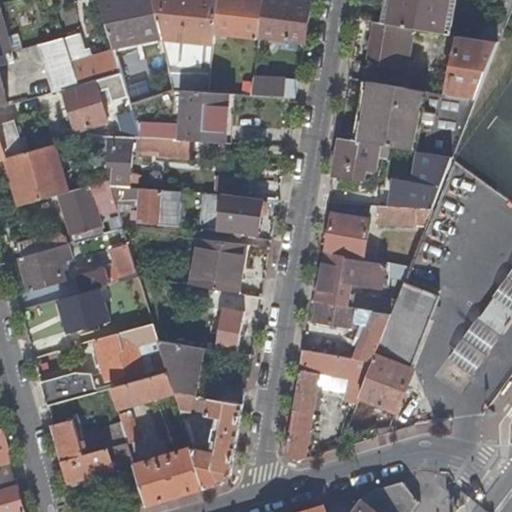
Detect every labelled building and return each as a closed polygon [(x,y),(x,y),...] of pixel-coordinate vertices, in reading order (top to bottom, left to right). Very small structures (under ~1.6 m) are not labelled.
[(153,0),(99,0),(114,49),(161,40),(153,0)] [(153,0),(161,40),(214,44),(215,34),(218,0),(153,0)] [(264,0),(218,0),(215,34),(259,38),(259,37),(264,0)] [(312,3),(286,0),(264,0),(259,37),(305,42),(312,3)] [(393,0),(389,25),(414,29),(445,35),(450,0),(393,0)] [(497,44),(511,5),(511,0),(501,0),(498,11),(493,9),(481,41),(497,44)] [(0,13),(0,56),(11,53),(0,13)] [(389,25),(375,22),(368,64),(406,70),(414,29),(389,25)] [(70,61),(63,38),(39,45),(52,93),(77,86),(70,61)] [(446,96),(475,101),(497,45),(458,38),(446,96)] [(70,61),(77,86),(91,82),(121,74),(116,57),(114,49),(70,61)] [(0,56),(0,108),(9,106),(0,74),(0,65),(15,61),(12,52),(11,53),(0,56)] [(121,74),(91,82),(92,85),(65,93),(76,132),(103,123),(99,114),(94,94),(109,90),(113,101),(128,96),(121,74)] [(253,80),(251,95),(282,97),(284,82),(253,80)] [(385,116),(464,130),(475,101),(446,96),(391,86),(370,83),(365,112),(385,116)] [(184,92),(181,141),(192,142),(227,144),(227,138),(215,138),(219,94),(209,93),(203,93),(184,92)] [(215,138),(227,138),(231,94),(219,94),(215,138)] [(418,152),(453,158),(464,130),(385,116),(365,112),(360,141),(363,142),(377,144),(379,145),(418,152)] [(13,119),(0,122),(0,159),(5,158),(22,153),(13,119)] [(103,167),(108,181),(109,186),(129,187),(133,138),(107,137),(106,151),(108,151),(107,167),(103,167)] [(373,170),(377,144),(363,142),(360,141),(340,138),(334,176),(366,182),(368,169),(373,170)] [(53,145),(22,153),(5,158),(11,179),(14,179),(21,205),(60,194),(65,193),(53,145)] [(433,209),(453,158),(418,152),(414,176),(397,176),(390,206),(433,209)] [(215,178),(214,194),(250,197),(251,181),(215,178)] [(108,181),(65,193),(60,194),(71,233),(99,225),(91,192),(96,191),(101,210),(105,212),(117,209),(115,203),(109,186),(108,181)] [(129,187),(109,186),(115,203),(141,205),(140,224),(178,227),(182,191),(129,187)] [(259,232),(262,198),(250,197),(214,194),(205,193),(201,232),(230,236),(230,229),(259,232)] [(425,230),(433,209),(430,209),(390,206),(380,205),(378,225),(425,230)] [(122,210),(117,211),(120,219),(123,228),(123,230),(130,231),(125,213),(122,210)] [(335,215),(328,252),(340,255),(364,260),(371,223),(335,215)] [(120,219),(99,225),(102,234),(123,228),(120,219)] [(71,233),(73,237),(74,242),(95,236),(102,234),(99,225),(71,233)] [(16,244),(20,257),(54,248),(69,243),(71,243),(74,242),(73,237),(67,239),(57,232),(16,244)] [(191,285),(237,293),(246,245),(199,239),(191,285)] [(54,248),(20,257),(30,292),(64,283),(62,274),(69,272),(66,263),(73,261),(69,243),(54,248)] [(121,275),(136,271),(128,246),(111,252),(118,276),(121,275)] [(340,255),(328,252),(318,301),(347,307),(391,316),(397,302),(350,294),(352,283),(389,290),(391,278),(405,281),(409,272),(339,258),(340,255)] [(77,277),(81,292),(108,285),(103,270),(77,277)] [(511,313),(511,270),(492,298),(493,299),(511,313)] [(122,281),(138,276),(136,271),(121,275),(122,281)] [(361,393),(359,397),(397,412),(414,372),(409,370),(438,295),(405,281),(397,302),(391,316),(373,364),(361,393)] [(60,307),(66,327),(97,317),(91,297),(60,307)] [(492,298),(476,319),(477,320),(493,299),(492,298)] [(477,320),(500,337),(511,321),(511,313),(493,299),(477,320)] [(347,307),(318,301),(314,320),(354,329),(355,324),(369,325),(355,360),(373,364),(391,316),(347,307)] [(56,327),(53,305),(25,308),(28,330),(56,327)] [(217,351),(237,354),(243,312),(224,309),(217,351)] [(486,348),(492,352),(502,339),(500,337),(477,320),(476,319),(465,333),(486,348)] [(511,321),(500,337),(502,339),(511,324),(511,321)] [(153,324),(95,341),(107,382),(144,371),(138,349),(153,345),(159,343),(158,341),(153,324)] [(472,380),(492,352),(486,348),(465,333),(446,360),(472,380)] [(173,389),(175,392),(196,396),(204,348),(158,341),(159,343),(161,349),(162,355),(164,360),(178,362),(173,389)] [(296,463),(304,461),(321,375),(350,381),(347,389),(361,393),(373,364),(355,360),(303,350),(286,452),(296,463)] [(153,358),(159,375),(168,372),(164,360),(162,355),(153,358)] [(112,388),(118,409),(175,393),(175,392),(173,389),(168,372),(159,375),(112,388)] [(40,382),(47,407),(97,392),(92,374),(75,373),(40,382)] [(218,399),(244,403),(246,389),(220,385),(218,399)] [(193,449),(206,490),(222,485),(231,473),(244,403),(218,399),(196,396),(175,392),(175,393),(182,414),(195,413),(222,418),(221,428),(216,427),(213,440),(219,441),(217,453),(193,449)] [(122,422),(128,443),(128,444),(139,441),(130,411),(119,414),(122,422)] [(52,426),(62,461),(128,443),(122,422),(77,434),(73,420),(52,426)] [(0,429),(0,464),(11,462),(1,429),(0,429)] [(394,433),(392,429),(345,434),(349,447),(394,433)] [(128,443),(62,461),(69,483),(134,465),(128,444),(128,443)] [(139,481),(147,507),(206,490),(193,449),(193,448),(134,465),(139,481)] [(125,485),(133,511),(147,507),(139,481),(125,485)] [(324,511),(323,507),(305,511),(411,511),(419,502),(405,482),(369,493),(354,511),(324,511)] [(0,511),(24,511),(18,486),(0,491),(0,511)]
